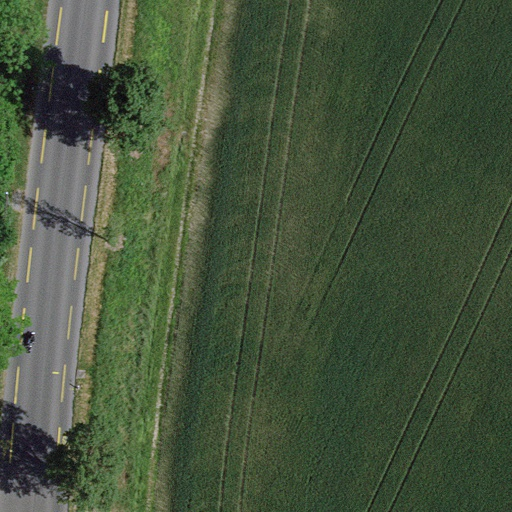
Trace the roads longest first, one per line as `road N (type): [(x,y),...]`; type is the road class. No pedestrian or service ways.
road 1 (track): [(205,0),(138,511)]
road 2 (secondary): [(34,511),(45,344),(86,0)]
